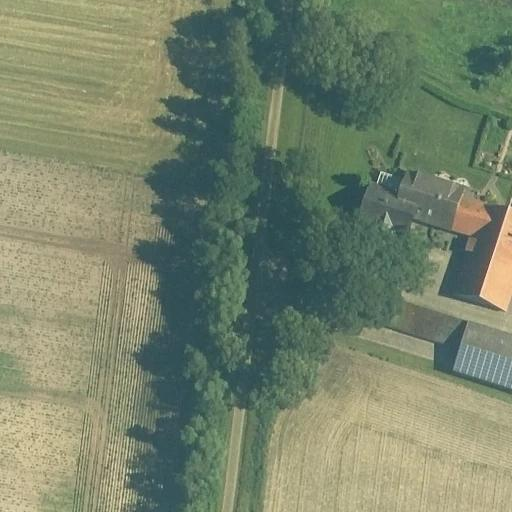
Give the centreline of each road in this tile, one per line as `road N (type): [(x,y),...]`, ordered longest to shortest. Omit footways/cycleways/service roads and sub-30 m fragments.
road 1 (unclassified): [(287,0),(225,511)]
road 2 (unknown): [(253,275),(447,313)]
